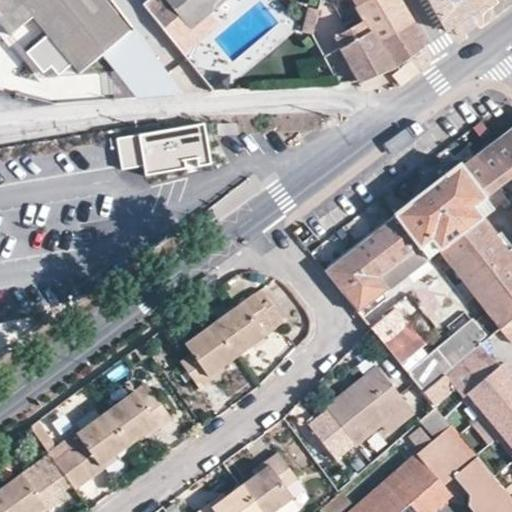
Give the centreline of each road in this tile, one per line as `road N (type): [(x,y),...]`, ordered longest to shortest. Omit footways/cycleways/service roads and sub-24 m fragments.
road 1 (residential): [(253,220),(338,328),(270,400),(129,511)]
road 2 (residential): [(0,129),(332,97),(351,99),(378,121)]
road 3 (tertiary): [(0,405),(253,220)]
road 4 (tertiary): [(253,220),(378,121)]
